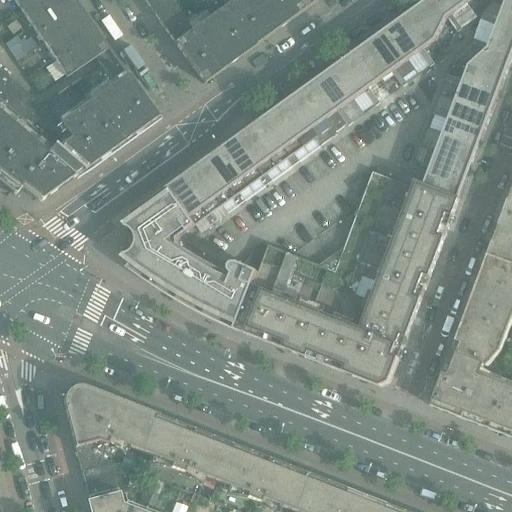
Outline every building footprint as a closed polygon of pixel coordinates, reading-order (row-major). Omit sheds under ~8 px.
[(11,0),(19,11),(34,0),(11,0)] [(31,27),(70,0),(34,0),(19,11),(31,27)] [(42,44),(85,15),(74,0),(70,0),(31,27),(42,44)] [(169,0),(142,0),(149,11),(152,14),(171,2),(169,0)] [(290,13),(298,8),(292,0),(234,0),(228,5),(256,46),(294,19),(290,13)] [(294,19),(320,0),(292,0),(298,8),(290,13),(294,19)] [(436,42),(448,19),(448,18),(434,0),(430,0),(414,12),(436,42)] [(452,16),(468,4),(464,0),(434,0),(448,18),(448,19),(458,33),(462,30),(452,16)] [(511,6),(511,0),(494,0),(492,3),(492,4),(500,8),(503,10),(505,4),(511,6)] [(191,32),(171,2),(152,14),(174,44),(191,32)] [(511,32),(511,6),(505,4),(503,10),(497,27),(511,32)] [(203,85),(256,46),(228,5),(191,32),(174,44),(203,85)] [(436,42),(414,12),(400,22),(422,52),(420,54),(430,68),(435,65),(424,50),(436,42)] [(53,61),(96,32),(85,15),(42,44),(53,61)] [(422,52),(400,22),(386,31),(408,62),(420,54),(422,52)] [(511,58),(511,32),(497,27),(490,45),(474,39),(472,44),(488,50),(489,50),(489,49),(511,58)] [(408,62),(386,31),(373,41),(395,72),(393,73),(403,88),(407,84),(397,70),(408,62)] [(94,60),(108,50),(96,32),(53,61),(66,79),(94,60)] [(395,72),(373,41),(359,51),(381,82),(393,73),(395,72)] [(504,81),(511,60),(511,58),(489,49),(489,50),(488,50),(469,67),(469,68),(504,81)] [(381,82),(359,51),(346,61),(368,91),(365,93),(376,107),(380,104),(370,90),(381,82)] [(158,118),(148,104),(114,57),(100,68),(112,86),(60,123),(66,131),(46,155),(72,177),(80,171),(82,173),(83,172),(158,118)] [(368,91),(346,61),(332,71),(354,101),(365,93),(368,91)] [(498,98),(504,81),(469,68),(464,82),(447,76),(445,81),(462,87),(463,84),(498,98)] [(354,101),(332,71),(318,81),(340,111),(338,113),(348,127),(353,124),(343,110),(354,101)] [(60,123),(23,92),(0,72),(0,185),(14,197),(21,188),(40,203),(74,178),(72,177),(46,155),(66,131),(60,123)] [(340,111),(318,81),(305,90),(332,129),(333,128),(327,121),(338,113),(340,111)] [(492,115),(498,98),(463,84),(462,87),(456,101),(492,115)] [(332,129),(305,90),(291,100),(324,145),(327,143),(323,136),(332,129)] [(324,145),(291,100),(277,110),(305,148),(315,141),(320,148),(324,145)] [(485,131),(492,115),(456,101),(451,116),(435,109),(433,115),(449,121),(450,118),(485,131)] [(305,148),(277,110),(264,120),(296,165),(300,162),(295,156),(305,148)] [(479,148),(485,131),(450,118),(449,121),(444,135),(479,148)] [(296,165),(264,120),(250,130),(278,168),(288,161),(293,168),(296,165)] [(278,168),(250,130),(237,140),(269,185),(273,182),(268,175),(278,168)] [(462,193),(473,165),(479,148),(444,135),(437,152),(430,149),(431,145),(424,142),(420,150),(428,153),(422,167),(431,170),(426,181),(424,188),(459,201),(462,193)] [(269,185),(237,140),(223,150),(251,188),(261,181),(265,187),(269,185)] [(251,188),(223,150),(209,159),(242,204),(246,202),(241,195),(251,188)] [(242,204),(209,159),(196,169),(223,208),(228,214),(242,204)] [(223,208),(196,169),(182,179),(215,224),(218,221),(214,215),(223,208)] [(406,344),(444,241),(459,201),(424,188),(416,185),(414,190),(373,174),(345,249),(319,268),(269,248),(259,274),(253,288),(282,299),(343,325),(363,333),(364,328),(406,344)] [(215,224),(182,179),(168,189),(196,227),(206,220),(211,227),(215,224)] [(200,261),(176,247),(176,242),(196,227),(168,189),(130,217),(135,224),(130,227),(129,227),(126,229),(129,229),(131,231),(133,232),(134,234),(135,236),(136,238),(137,241),(137,243),(137,245),(136,248),(135,250),(133,252),(132,253),(130,255),(127,256),(125,256),(127,258),(128,258),(133,262),(128,269),(140,278),(153,287),(166,295),(179,303),(192,310),(206,317),(219,324),(236,331),(253,288),(259,274),(238,265),(234,265),(230,269),(230,274),(232,276),(232,277),(224,273),(200,261)] [(511,217),(505,215),(489,257),(511,266),(511,217)] [(511,322),(507,321),(511,307),(511,266),(489,257),(465,323),(507,339),(511,324),(511,322)] [(264,343),(282,299),(253,288),(236,331),(264,343)] [(326,367),(343,325),(282,299),(264,343),(326,367)] [(490,431),(507,390),(491,384),(492,380),(478,374),(481,366),(487,368),(501,354),(507,339),(465,323),(457,343),(454,350),(454,353),(456,355),(459,356),(454,367),(451,366),(449,366),(447,368),(432,408),(490,431)] [(390,385),(399,363),(400,361),(399,361),(406,344),(364,328),(363,333),(343,325),(326,367),(381,389),(390,385)] [(138,451),(152,415),(92,391),(85,389),(81,388),(79,388),(74,388),(71,389),(70,390),(67,393),(66,394),(64,398),(63,403),(64,408),(67,420),(70,432),(72,438),(74,446),(100,457),(107,439),(138,451)] [(511,391),(507,390),(490,431),(511,439),(511,391)] [(214,481),(228,445),(152,415),(138,451),(214,481)] [(290,511),(304,474),(228,445),(214,481),(216,482),(211,496),(226,502),(231,488),(290,511)] [(118,495),(110,463),(111,462),(100,457),(74,446),(78,463),(88,502),(118,495)] [(292,511),(377,511),(380,504),(304,474),(290,511),(292,511)] [(147,506),(152,493),(146,491),(141,504),(147,506)] [(154,508),(158,496),(152,493),(147,506),(154,508)] [(144,511),(145,511),(126,503),(123,496),(119,497),(118,495),(88,502),(90,511),(144,511)]
